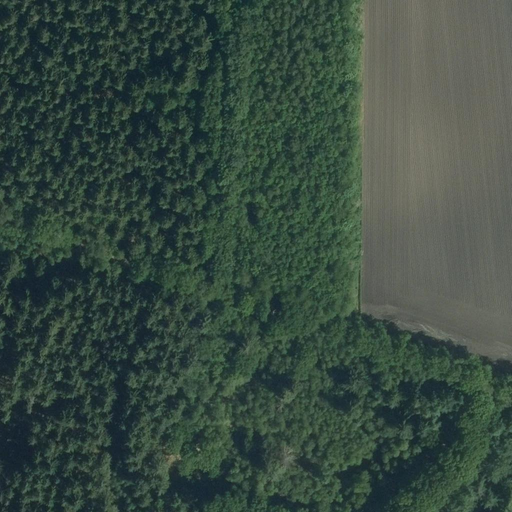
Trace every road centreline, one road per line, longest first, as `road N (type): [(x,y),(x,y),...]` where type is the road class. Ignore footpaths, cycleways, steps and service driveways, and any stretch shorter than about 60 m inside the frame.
road 1 (track): [(216,291),(511,393)]
road 2 (track): [(235,0),(216,291)]
road 3 (track): [(0,216),(216,291)]
